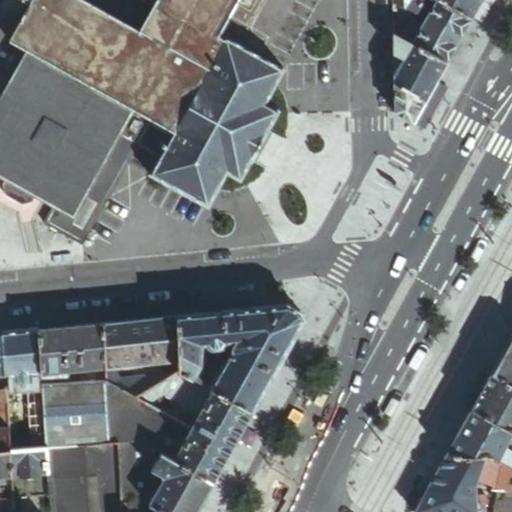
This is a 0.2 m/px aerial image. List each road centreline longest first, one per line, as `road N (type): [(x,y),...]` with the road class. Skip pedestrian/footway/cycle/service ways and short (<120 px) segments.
road 1 (residential): [(309,260),(0,292)]
road 2 (secondary): [(310,511),(443,259)]
road 3 (secondary): [(398,254),(274,497)]
road 4 (residential): [(370,141),(368,0)]
road 5 (secondary): [(443,259),(511,137)]
road 6 (residential): [(309,260),(370,141)]
road 7 (secondary): [(511,66),(441,177)]
